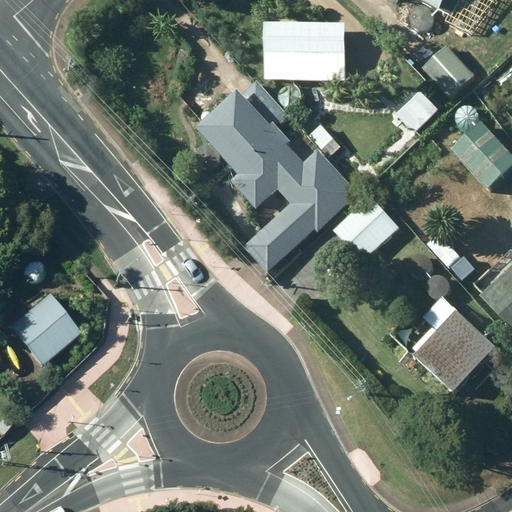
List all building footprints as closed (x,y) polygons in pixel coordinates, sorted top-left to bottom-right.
[(269,79),(349,78),(349,23),(269,23),(269,79)] [(425,68),(452,98),(476,76),(449,46),(425,68)] [(199,125),(241,172),(233,179),(259,207),(281,188),(293,202),(247,243),(270,268),(317,226),(320,229),(362,193),(320,146),(317,149),(302,131),(293,138),(279,122),(288,114),(259,80),(244,93),(241,89),(199,125)] [(423,89),(401,114),(419,132),(443,107),(423,89)] [(462,159),(491,191),(511,171),(511,150),(493,130),(462,159)] [(368,259),(401,227),(372,196),(338,228),(368,259)] [(511,323),(511,266),(483,294),(511,323)] [(42,364),(80,332),(47,293),(9,326),(42,364)] [(456,390),(499,344),(446,295),(427,315),(442,329),(418,355),(456,390)]
